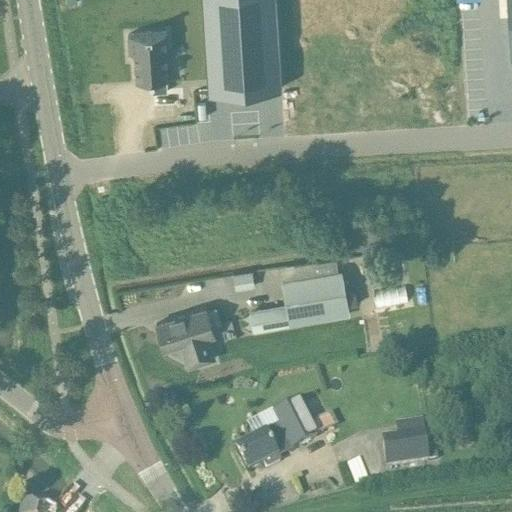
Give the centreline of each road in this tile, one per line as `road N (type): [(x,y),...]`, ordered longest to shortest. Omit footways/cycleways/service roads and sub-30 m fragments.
road 1 (unclassified): [(511,134),(57,170)]
road 2 (tertiary): [(121,414),(80,286),(57,170)]
road 3 (tertiary): [(57,170),(26,0)]
road 4 (unclassified): [(121,414),(66,425),(0,386)]
